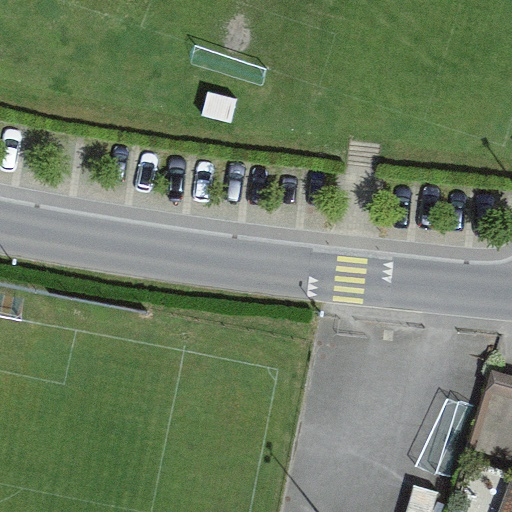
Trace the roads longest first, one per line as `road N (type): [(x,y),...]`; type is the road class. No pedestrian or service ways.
road 1 (tertiary): [(40,236),(350,279)]
road 2 (tertiary): [(511,297),(350,279)]
